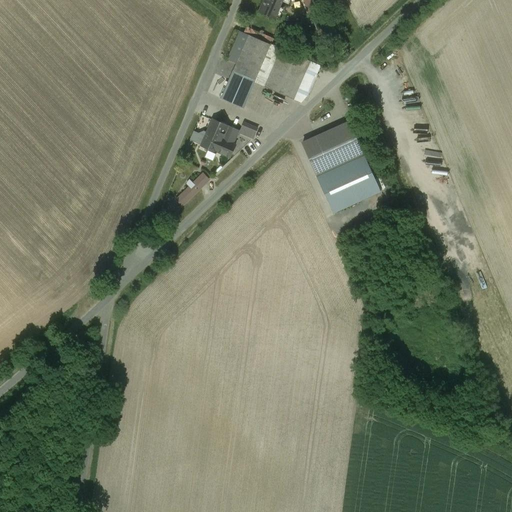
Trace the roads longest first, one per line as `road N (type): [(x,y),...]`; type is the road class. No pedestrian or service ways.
road 1 (unclassified): [(130,277),(421,0)]
road 2 (unclassified): [(130,277),(128,264),(239,0)]
road 3 (unclassified): [(80,511),(111,298)]
road 4 (unclassified): [(0,392),(111,298)]
